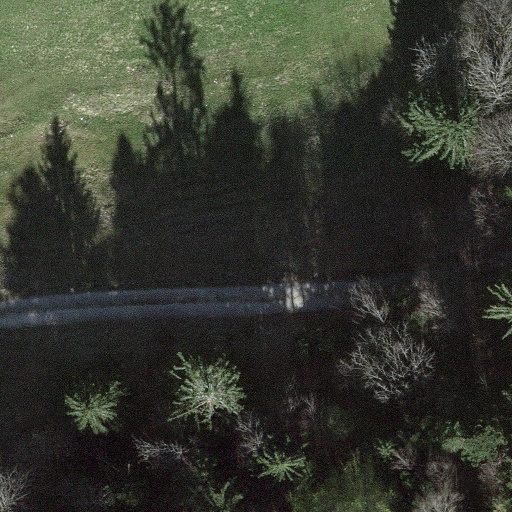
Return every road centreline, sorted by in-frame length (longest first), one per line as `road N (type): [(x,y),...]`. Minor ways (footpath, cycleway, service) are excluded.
road 1 (track): [(0,91),(511,0)]
road 2 (track): [(0,306),(387,287),(511,258)]
